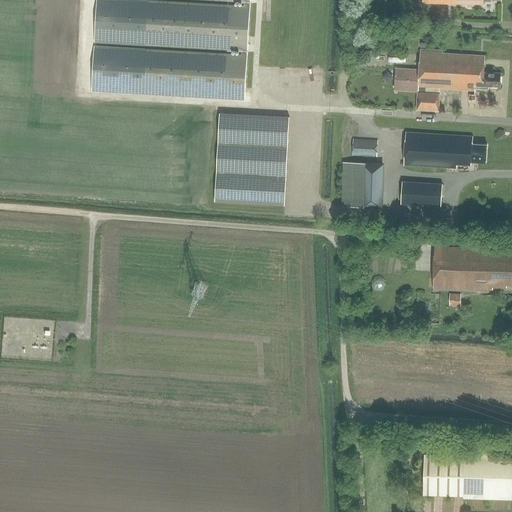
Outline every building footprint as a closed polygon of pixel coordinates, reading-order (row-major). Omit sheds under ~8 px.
[(250,0),(199,0),(244,3),(244,6),(140,0),(96,0),(94,43),(241,51),(241,55),(93,46),(91,91),(245,100),(250,0)] [(442,54),(442,51),(421,50),(419,70),(396,68),(394,90),(417,92),(416,110),(438,111),(440,89),(475,91),(476,86),(501,88),(502,74),(484,73),(485,57),(442,54)] [(220,115),(218,143),(288,147),(289,119),(220,115)] [(407,134),(405,165),(456,168),(456,165),(471,165),(471,162),(486,163),(487,145),(472,144),(472,137),(407,134)] [(377,140),(353,139),(352,156),(377,157),(377,140)] [(217,173),(217,177),(286,180),(288,147),(218,143),(217,173)] [(364,208),(365,163),(342,162),(341,207),(364,208)] [(217,177),(216,202),(285,205),(286,180),(217,177)] [(442,183),(401,181),(400,203),(441,206),(442,183)] [(511,249),(435,247),(433,288),(493,290),(493,288),(507,288),(507,286),(511,285),(511,249)] [(422,284),(422,272),(398,271),(398,283),(422,284)] [(371,282),(371,286),(373,289),(375,291),(380,291),(383,289),(385,286),(385,280),(382,277),(377,276),(373,278),(371,282)] [(463,293),(451,293),(451,305),(462,306),(463,293)] [(511,499),(511,453),(464,452),(464,454),(424,453),(423,495),(463,496),(463,498),(511,499)]
